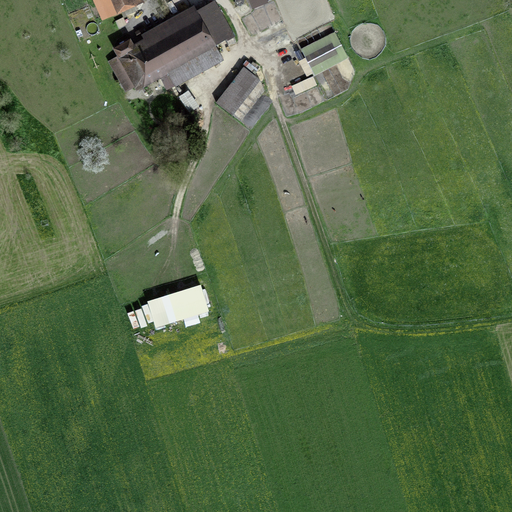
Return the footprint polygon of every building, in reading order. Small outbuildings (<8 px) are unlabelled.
[(142,0),(91,0),(101,23),(145,4),(142,0)] [(119,57),(110,62),(129,97),(169,74),(176,88),(226,60),(217,46),(234,37),(215,3),(199,12),(196,6),(143,36),(146,41),(136,47),(133,40),(115,50),(119,57)] [(91,21),(88,15),(79,19),(81,25),(91,21)] [(262,81),(244,68),(216,105),(234,118),(262,81)] [(197,290),(149,304),(155,323),(203,309),(197,290)]
